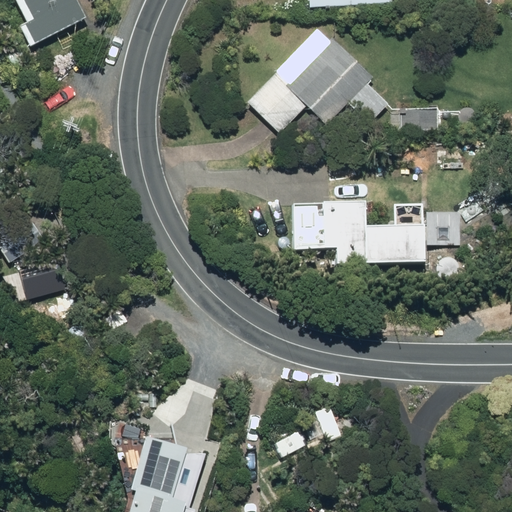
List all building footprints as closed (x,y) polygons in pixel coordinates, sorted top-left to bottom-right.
[(18,0),(30,23),(22,27),(31,46),(89,19),(79,0),(18,0)] [(373,77),(335,39),(332,42),(319,30),(249,103),(280,133),(307,105),(327,125),(373,77)] [(49,85),(43,69),(34,74),(40,89),(49,85)] [(396,103),(396,134),(474,136),(474,105),(396,103)] [(338,265),(427,263),(426,225),(368,226),(368,203),(294,205),(295,250),(337,249),(338,265)] [(137,511),(187,511),(190,504),(176,499),(192,453),(150,439),(133,492),(143,495),(137,511)]
